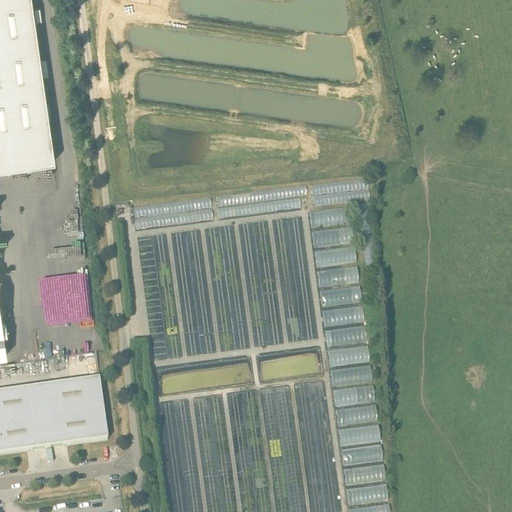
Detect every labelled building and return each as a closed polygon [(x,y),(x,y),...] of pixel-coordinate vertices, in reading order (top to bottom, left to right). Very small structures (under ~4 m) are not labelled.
[(0,0),(0,357),(6,357),(0,313),(0,169),(54,162),(30,0),(0,0)] [(313,226),(351,221),(349,206),(310,211),(313,226)] [(353,225),(313,230),(315,246),(354,242),(353,225)] [(356,246),(316,249),(317,265),(357,262),(356,246)] [(320,286),(360,280),(358,264),(318,270),(320,286)] [(325,325),(365,320),(361,285),(321,289),(323,307),(325,325)] [(326,329),(328,345),(368,340),(366,324),(326,329)] [(331,365),(370,360),(369,344),(329,349),(331,365)] [(372,381),(372,366),(332,368),(333,383),(372,381)] [(0,455),(66,446),(107,440),(98,380),(0,393),(0,455)] [(374,384),(335,388),(336,404),(375,400),(374,384)] [(337,409),(339,424),(378,419),(376,404),(337,409)] [(380,425),(340,427),(341,443),(381,441),(380,425)] [(382,444),(343,446),(343,463),(383,460),(382,444)] [(385,464),(345,466),(346,482),(386,480),(385,464)] [(387,482),(347,488),(350,504),(389,498),(387,482)] [(350,508),(350,511),(390,511),(389,502),(350,508)]
